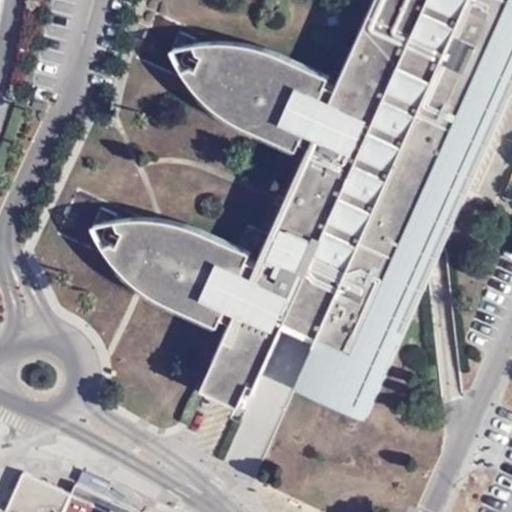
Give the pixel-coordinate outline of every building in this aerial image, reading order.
[(511,0),(385,0),(344,97),(333,93),(337,81),(278,56),(265,53),(242,49),(232,48),(205,51),(192,54),(182,58),(186,69),(202,90),(217,107),(233,120),(246,128),(307,154),(312,144),(323,149),(318,162),(325,165),(326,165),(286,261),(285,262),(277,259),(270,274),(259,270),(263,259),(201,232),(177,227),(153,226),(128,229),(106,236),(118,256),(141,284),(169,303),(232,332),(237,321),(249,327),(229,373),(271,392),(298,328),(331,341),(333,337),(343,342),(329,374),(371,392),(387,355),(383,353),(385,348),(396,352),(410,317),(406,315),(412,303),(416,304),(455,212),(448,209),(455,193),(465,196),(507,99),(497,94),(506,73),(511,75),(511,0)] [(511,108),(511,75),(506,73),(497,94),(507,99),(465,196),(455,193),(448,209),(455,212),(416,304),(412,303),(406,315),(410,317),(396,352),(385,348),(383,353),(387,355),(371,392),(329,374),(343,342),(333,337),(331,341),(310,392),(380,421),(511,108)] [(325,165),(318,162),(277,259),(285,262),(286,261),(326,165),(325,165)] [(267,401),(271,392),(229,373),(225,383),(262,398),(267,401)] [(256,411),(262,398),(225,383),(220,396),(256,411)] [(146,511),(148,509),(82,479),(77,489),(30,467),(12,505),(27,511),(146,511)]
